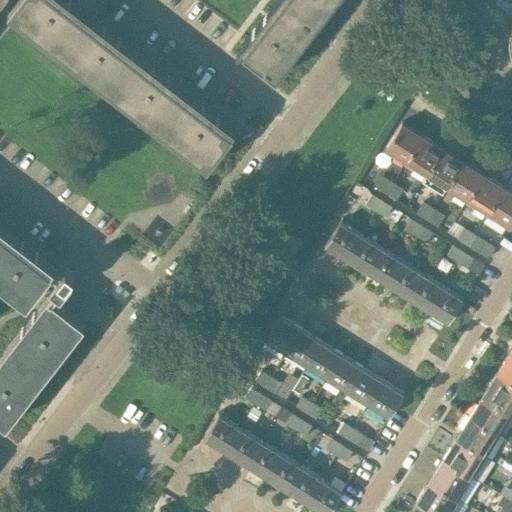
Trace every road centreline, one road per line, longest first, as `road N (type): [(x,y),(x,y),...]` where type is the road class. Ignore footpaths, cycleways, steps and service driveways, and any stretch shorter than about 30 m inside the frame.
road 1 (residential): [(364,511),(511,265)]
road 2 (residential): [(25,467),(161,294)]
road 3 (residential): [(161,294),(294,122)]
road 4 (residential): [(161,294),(0,174)]
road 5 (residential): [(294,122),(136,0)]
road 6 (residential): [(294,122),(389,0)]
